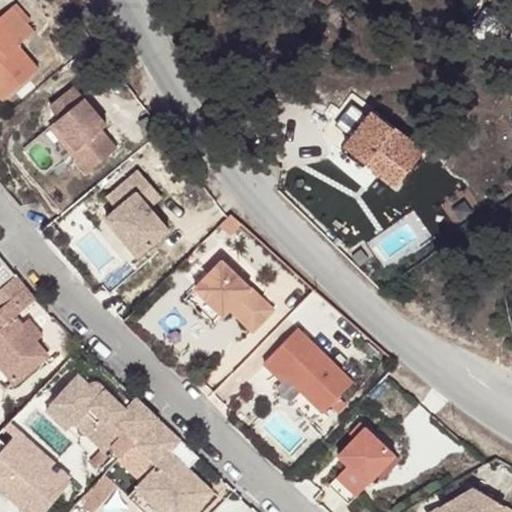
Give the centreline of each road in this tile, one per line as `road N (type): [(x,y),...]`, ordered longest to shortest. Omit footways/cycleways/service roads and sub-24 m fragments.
road 1 (unclassified): [(511,424),(476,403),(235,175),(122,0)]
road 2 (residential): [(292,511),(0,217)]
